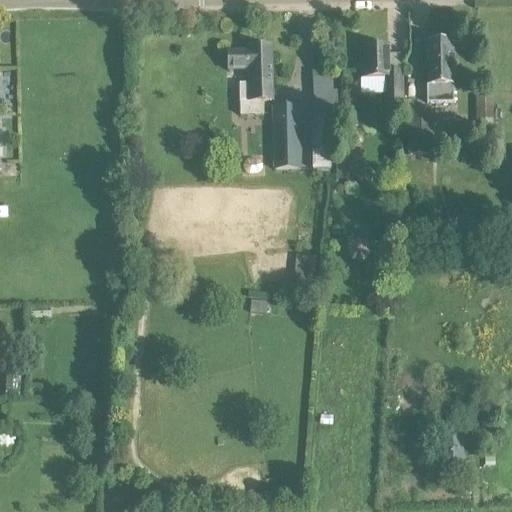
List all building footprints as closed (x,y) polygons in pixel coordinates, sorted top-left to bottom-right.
[(453,106),(453,88),(452,46),(426,46),(426,106),(453,106)] [(363,67),(360,67),(360,93),(360,98),(386,97),(386,114),(403,114),(403,106),(404,106),(403,73),(389,73),(388,51),(384,51),(384,47),(375,48),(375,51),(363,51),(363,67)] [(240,87),(240,105),(240,118),(263,117),(263,105),(273,104),(271,51),(227,52),(228,75),(248,74),(248,87),(240,87)] [(480,138),(493,138),(492,101),(479,101),(480,138)] [(415,106),(404,106),(403,106),(403,114),(404,119),(415,118),(415,106)] [(272,109),(273,173),(301,172),(299,109),(272,109)] [(313,117),(310,151),(332,153),(335,119),(313,117)] [(407,158),(432,158),(433,121),(407,121),(407,158)] [(311,171),(330,171),(330,153),(311,153),(311,171)] [(352,162),(351,162),(351,161),(336,160),(335,182),(345,183),(351,183),(352,162)] [(244,172),(246,176),(250,178),(258,177),(261,176),(263,172),(263,168),(261,165),(257,162),(250,162),(246,165),(244,168),(244,172)] [(5,368),(3,400),(21,401),(22,369),(5,368)] [(457,414),(444,415),(444,430),(457,430),(457,414)] [(476,416),(477,435),(488,435),(487,415),(476,416)] [(463,442),(439,443),(440,471),(464,470),(463,442)]
